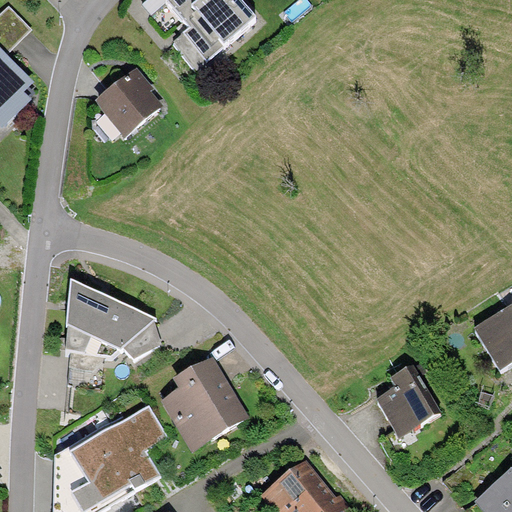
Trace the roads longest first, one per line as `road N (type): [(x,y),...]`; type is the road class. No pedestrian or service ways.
road 1 (residential): [(407,511),(233,306),(142,253),(46,223)]
road 2 (residential): [(46,223),(23,511)]
road 3 (residential): [(88,11),(62,92),(46,223)]
